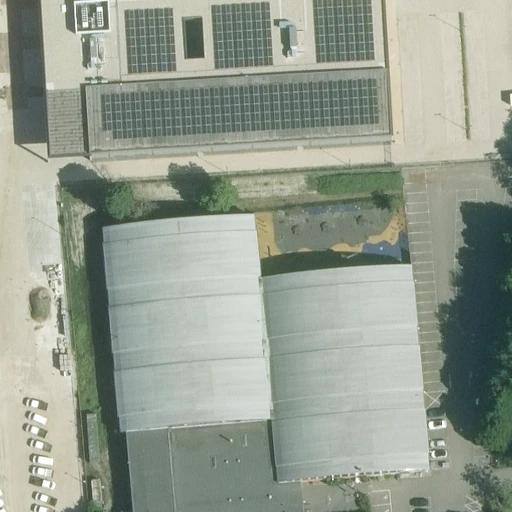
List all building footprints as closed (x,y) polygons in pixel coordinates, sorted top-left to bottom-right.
[(39,0),(46,101),(86,99),(89,164),(390,146),(381,0),(39,0)] [(314,192),(314,175),(231,176),(232,193),(314,192)] [(114,205),(114,187),(64,188),(64,206),(114,205)] [(302,511),(302,503),(298,504),(296,484),(365,478),(429,472),(427,457),(428,457),(424,411),(423,411),(422,394),(423,393),(419,347),(418,347),(416,330),(417,330),(413,283),(412,284),(411,268),(259,282),(255,233),(254,233),(253,218),(102,231),(103,247),(117,420),(118,420),(120,435),(126,435),(132,511),(302,511)] [(0,322),(20,320),(12,229),(0,229),(0,322)] [(78,393),(69,289),(43,291),(53,396),(78,393)]
